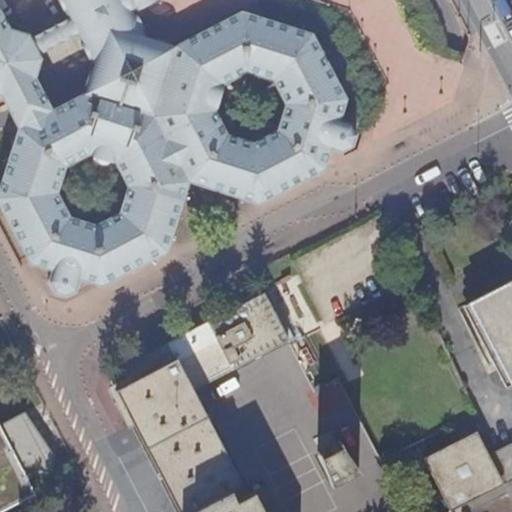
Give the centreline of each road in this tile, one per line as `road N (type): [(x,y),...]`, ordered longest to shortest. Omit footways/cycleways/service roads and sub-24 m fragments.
road 1 (residential): [(511,119),(212,253),(200,275),(55,354)]
road 2 (residential): [(140,511),(55,354)]
